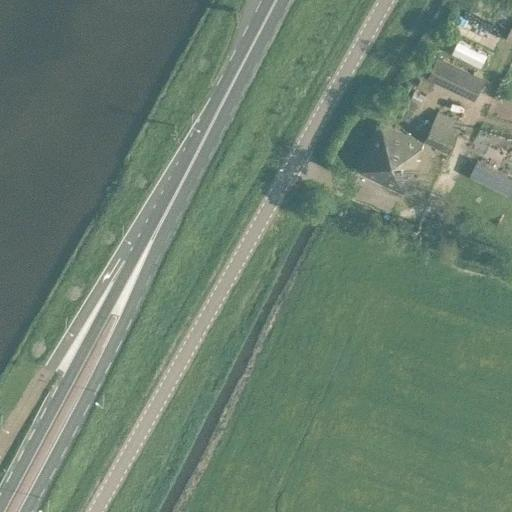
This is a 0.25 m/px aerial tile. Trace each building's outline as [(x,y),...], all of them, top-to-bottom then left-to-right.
[(478,53),(445,38),(440,49),(472,64),(478,53)] [(430,70),(474,91),(481,76),(437,56),(430,70)] [(421,138),(447,151),(461,120),(436,110),(421,138)] [(417,154),(422,141),(421,141),(421,138),(381,120),(358,169),(402,191),(419,155),(417,154)] [(511,188),(511,175),(478,159),(471,173),(510,193),(511,188)]
